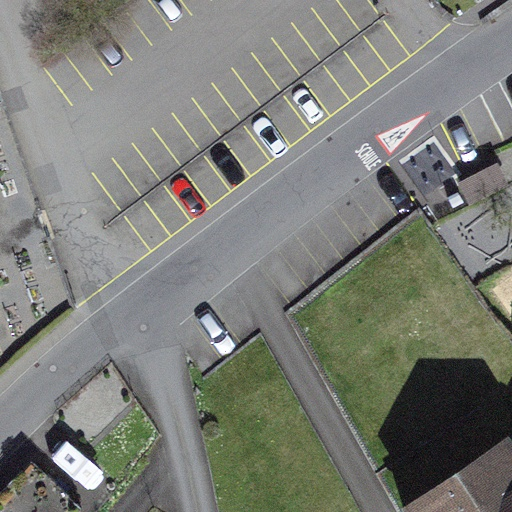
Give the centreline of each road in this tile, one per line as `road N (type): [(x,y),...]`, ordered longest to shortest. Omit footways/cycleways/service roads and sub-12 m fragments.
road 1 (residential): [(511,40),(341,154),(152,307)]
road 2 (residential): [(201,511),(152,307)]
road 3 (residential): [(152,307),(0,432)]
